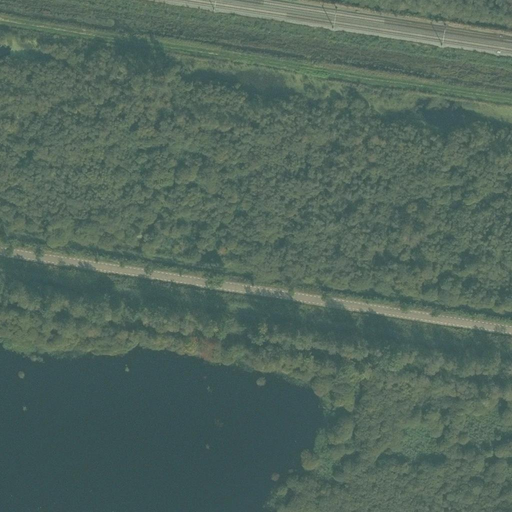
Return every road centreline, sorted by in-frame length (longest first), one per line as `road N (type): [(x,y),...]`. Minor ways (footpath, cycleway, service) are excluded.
road 1 (track): [(0,18),(511,99)]
road 2 (tertiary): [(511,330),(0,251)]
